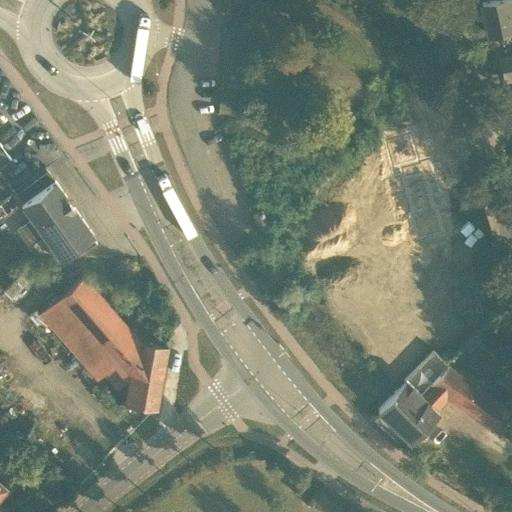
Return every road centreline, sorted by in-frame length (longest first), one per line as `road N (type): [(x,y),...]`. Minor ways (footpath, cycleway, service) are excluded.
road 1 (primary): [(90,89),(152,234),(246,379)]
road 2 (primary): [(276,356),(176,206),(126,74)]
road 3 (residential): [(445,0),(511,240)]
road 4 (tertiary): [(90,511),(246,379)]
road 5 (primary): [(246,379),(324,456),(409,497)]
road 6 (primary): [(409,497),(276,356)]
